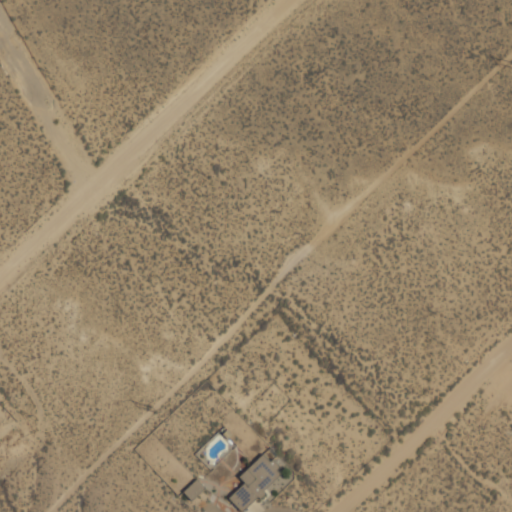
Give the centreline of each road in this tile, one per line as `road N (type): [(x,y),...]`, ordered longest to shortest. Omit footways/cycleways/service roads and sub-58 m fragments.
road 1 (residential): [(0,275),(290,0)]
road 2 (residential): [(511,360),(350,511)]
road 3 (track): [(0,30),(91,189)]
